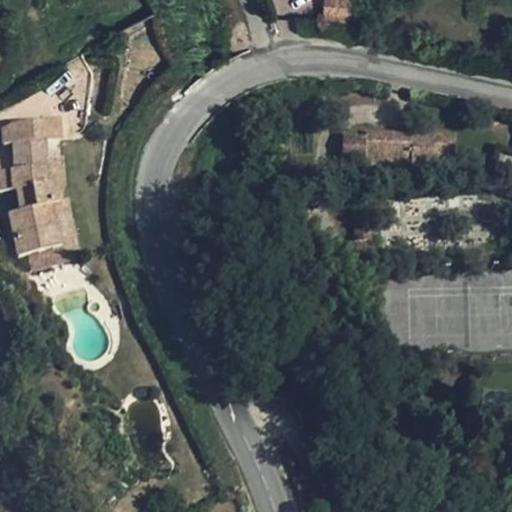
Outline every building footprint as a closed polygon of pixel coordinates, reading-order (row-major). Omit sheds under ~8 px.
[(346,20),(347,0),(324,0),(323,19),(346,20)] [(19,172),(12,172),(9,173),(10,193),(14,192),(19,213),(13,214),(7,215),(16,258),(26,256),(61,248),(52,205),(56,201),(57,197),(56,193),(52,191),(46,191),(44,161),(42,142),(58,141),(56,120),(10,123),(2,128),(3,146),(11,145),(18,145),(19,172)] [(432,156),(452,157),(453,135),(341,131),(340,163),(364,164),(364,155),(406,155),(407,165),(432,166),(432,156)] [(364,164),(407,165),(406,155),(364,155),(364,164)] [(452,167),(452,157),(432,156),(432,166),(452,167)] [(61,160),(44,161),(46,191),(52,191),(63,190),(61,160)] [(0,193),(9,193),(10,193),(9,173),(0,172),(0,193)] [(9,193),(13,214),(19,213),(14,192),(10,193),(9,193)] [(26,256),(29,273),(78,262),(66,203),(52,205),(61,248),(26,256)] [(365,210),(351,211),(354,259),(369,258),(365,210)]
